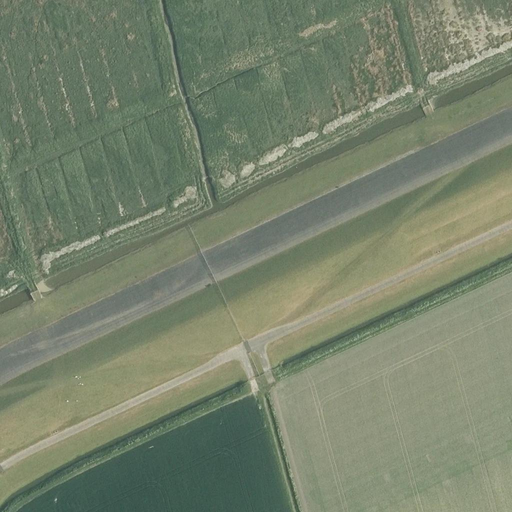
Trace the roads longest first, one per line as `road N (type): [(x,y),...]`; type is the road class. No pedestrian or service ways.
road 1 (track): [(462,158),(272,335)]
road 2 (track): [(0,388),(231,355)]
